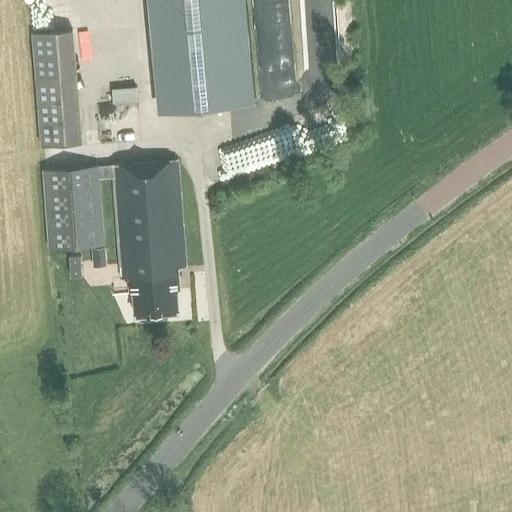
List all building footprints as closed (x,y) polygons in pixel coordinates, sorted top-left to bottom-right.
[(163,0),(174,110),(253,103),(244,0),(163,0)] [(86,27),(41,29),(47,143),(92,140),(86,27)] [(137,103),(136,87),(111,89),(113,105),(137,103)] [(342,117),(296,123),(299,148),(345,142),(342,117)] [(178,161),(63,170),(45,172),(51,250),(106,246),(100,178),(113,177),(121,278),(128,277),(129,292),(134,292),(135,315),(178,312),(176,289),(179,288),(177,267),(186,266),(178,161)] [(93,268),(106,266),(105,248),(91,249),(93,268)] [(70,277),(81,277),(80,256),(69,257),(70,277)]
